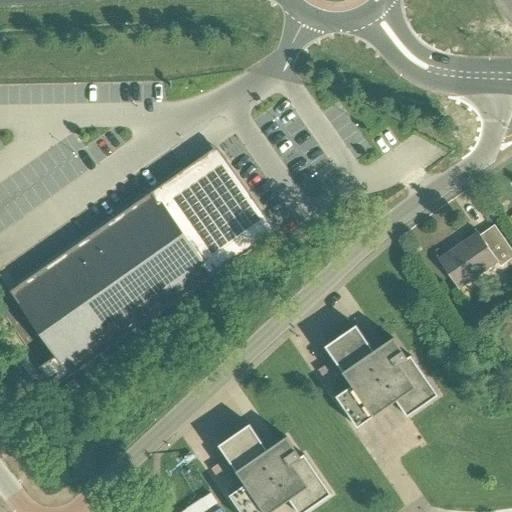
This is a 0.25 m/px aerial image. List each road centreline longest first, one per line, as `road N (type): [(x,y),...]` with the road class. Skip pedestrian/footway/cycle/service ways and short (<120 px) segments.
road 1 (unclassified): [(74,511),(376,232),(484,155),(498,122),(498,77)]
road 2 (tertiary): [(498,77),(423,63),(371,9)]
